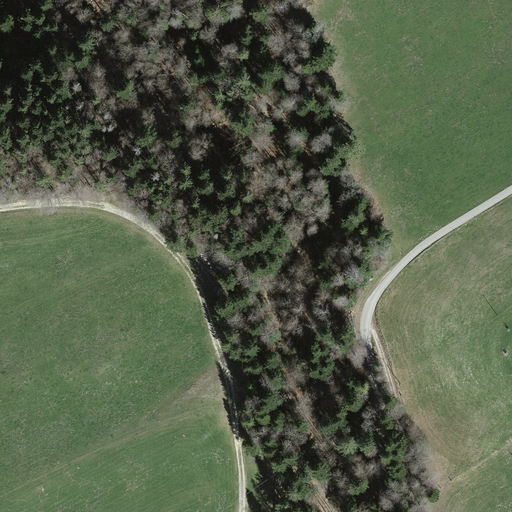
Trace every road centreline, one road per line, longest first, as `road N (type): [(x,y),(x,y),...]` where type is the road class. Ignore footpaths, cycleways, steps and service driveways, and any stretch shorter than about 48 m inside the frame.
road 1 (track): [(0,206),(119,209),(172,244),(210,334),(235,437),(240,511)]
road 2 (unclassified): [(383,511),(369,311),(412,255),(511,190)]
road 3 (track): [(369,311),(407,448),(409,511)]
